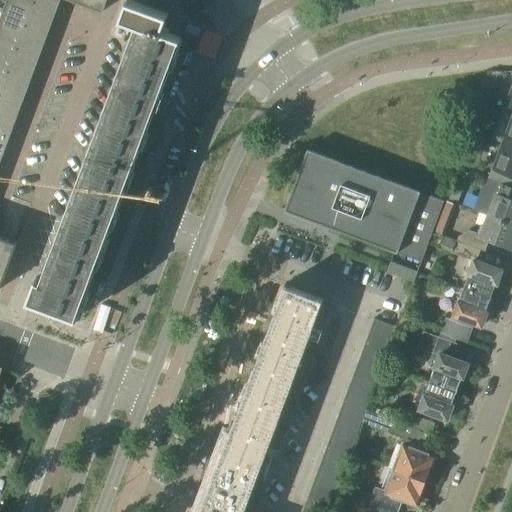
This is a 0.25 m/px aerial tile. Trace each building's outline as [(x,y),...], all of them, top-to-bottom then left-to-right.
[(6,0),(6,1),(53,18),(60,0),(6,0)] [(168,14),(162,11),(165,3),(157,0),(139,0),(138,3),(131,0),(126,0),(120,17),(136,23),(128,46),(41,280),(37,279),(37,278),(36,277),(27,299),(76,318),(77,316),(139,149),(180,39),(181,38),(162,31),(163,28),(168,14)] [(73,0),(103,11),(106,0),(73,0)] [(6,1),(0,16),(0,24),(45,41),(53,18),(6,1)] [(0,24),(0,49),(37,63),(45,41),(0,24)] [(0,49),(0,75),(28,86),(37,63),(0,49)] [(498,76),(498,72),(489,72),(486,80),(491,82),(498,76)] [(0,75),(0,101),(20,108),(28,86),(0,75)] [(511,86),(502,114),(511,117),(511,86)] [(0,101),(0,126),(12,131),(20,108),(0,101)] [(482,110),(477,109),(472,107),(464,127),(474,131),(482,110)] [(511,117),(502,114),(493,139),(502,142),(511,145),(511,117)] [(0,126),(0,152),(3,154),(12,131),(0,126)] [(511,145),(502,142),(489,179),(511,187),(511,145)] [(342,192),(352,166),(339,161),(307,149),(294,183),(284,210),(319,223),(326,206),(324,205),(331,187),(342,192)] [(421,261),(426,249),(432,232),(444,200),(436,197),(420,191),(389,180),(352,166),(342,192),(331,187),(324,205),(326,206),(319,223),(320,223),(329,227),(340,231),(341,231),(377,245),(394,251),(397,252),(420,261),(421,261)] [(511,222),(511,187),(489,179),(484,192),(493,195),(490,204),(492,205),(488,214),(511,222)] [(446,199),(457,204),(462,191),(451,187),(446,199)] [(434,231),(443,235),(454,205),(445,201),(434,231)] [(457,241),(480,249),(484,251),(488,238),(511,247),(511,243),(511,222),(488,214),(484,227),(482,226),(479,235),(469,232),(459,237),(457,241)] [(432,232),(426,249),(433,251),(435,245),(473,259),(464,283),(458,281),(457,286),(463,288),(488,297),(494,283),(496,284),(502,270),(476,260),(480,249),(457,241),(432,232)] [(0,235),(0,288),(17,242),(5,238),(0,235)] [(417,272),(414,281),(426,285),(429,277),(417,272)] [(224,447),(202,505),(199,511),(238,511),(260,452),(278,404),(307,325),(311,327),(312,328),(312,327),(321,330),(325,320),(331,304),(322,300),(323,299),(284,285),(278,302),(263,343),(238,408),(232,425),(224,447)] [(488,297),(463,288),(453,315),(455,316),(453,320),(447,317),(441,332),(466,342),(472,327),(471,326),(473,322),(481,326),(486,311),(484,310),(488,297)] [(374,318),(369,330),(392,339),(397,327),(374,318)] [(369,330),(365,342),(388,351),(392,339),(369,330)] [(439,353),(429,381),(456,390),(456,389),(455,389),(460,376),(463,377),(468,363),(451,357),(456,342),(424,330),(418,345),(439,353)] [(365,342),(361,354),(383,363),(388,351),(365,342)] [(361,354),(356,365),(379,374),(383,363),(361,354)] [(356,365),(352,377),(375,386),(379,374),(356,365)] [(352,377),(348,389),(370,397),(375,386),(352,377)] [(456,390),(429,381),(422,378),(412,406),(422,410),(447,419),(453,405),(450,404),(455,391),(456,391),(456,390)] [(348,389),(343,401),(366,409),(370,397),(348,389)] [(343,401),(339,412),(362,421),(366,409),(343,401)] [(405,424),(366,409),(362,421),(361,423),(390,433),(415,442),(420,429),(405,424)] [(339,412),(335,424),(357,432),(361,423),(362,421),(339,412)] [(405,424),(420,429),(431,433),(435,422),(410,412),(405,424)] [(335,424),(330,435),(353,444),(357,432),(335,424)] [(330,435),(326,447),(349,456),(353,444),(330,435)] [(395,469),(428,481),(433,467),(431,466),(434,457),(404,446),(395,469)] [(326,447),(322,459),(344,467),(349,456),(326,447)] [(322,459),(317,471),(340,479),(344,467),(322,459)] [(338,484),(335,491),(334,495),(359,504),(380,511),(396,511),(402,499),(417,504),(420,495),(423,495),(428,481),(395,469),(386,493),(377,489),(374,497),(338,484)] [(317,471),(313,482),(335,491),(338,484),(340,479),(317,471)] [(313,482),(309,494),(331,502),(334,495),(335,491),(313,482)] [(309,494),(304,506),(321,511),(327,511),(331,502),(309,494)]
